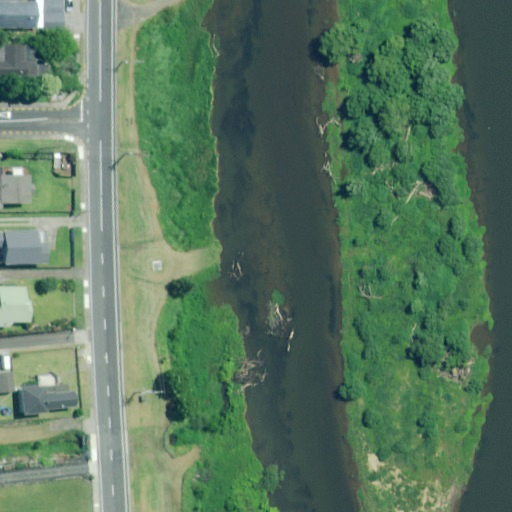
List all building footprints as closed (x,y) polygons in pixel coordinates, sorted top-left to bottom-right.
[(0,0),(0,30),(2,30),(2,28),(40,28),(40,32),(61,32),(60,0),(0,0)] [(30,46),(0,45),(0,77),(30,78),(30,46)] [(0,203),(24,203),(23,176),(0,176),(0,203)] [(0,264),(38,265),(38,233),(0,232),(0,264)] [(0,326),(6,327),(6,322),(23,322),(24,288),(0,287),(0,326)] [(0,393),(10,392),(8,372),(0,373),(0,393)] [(68,409),(67,385),(16,388),(17,414),(41,413),(41,410),(68,409)]
